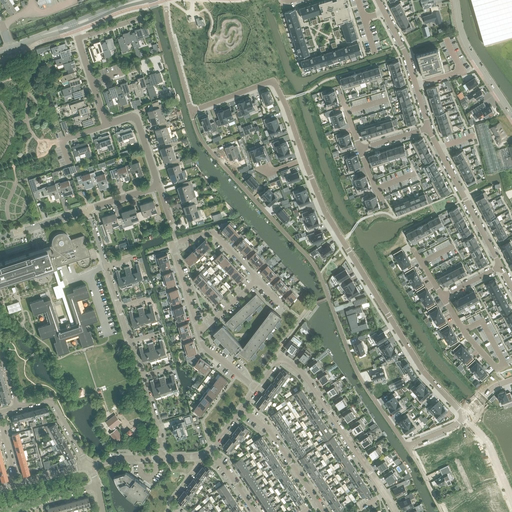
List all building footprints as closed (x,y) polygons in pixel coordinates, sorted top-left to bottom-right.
[(7,0),(3,4),(6,9),(12,5),(14,3),(11,0),(7,0)] [(325,0),(319,2),(322,13),(324,17),(331,15),(332,16),(335,16),(337,23),(340,22),(352,18),(346,0),(325,0)] [(420,0),(423,9),(435,5),(433,0),(420,0)] [(511,0),(471,0),(484,43),(511,35),(511,0)] [(319,2),(314,4),(317,14),(322,13),(319,2)] [(400,2),(391,7),(393,12),(403,7),(400,2)] [(314,4),(309,5),(313,16),(317,14),(314,4)] [(12,5),(6,9),(10,15),(16,11),(19,9),(17,5),(14,7),(12,5)] [(309,5),(304,7),(308,17),(313,16),(309,5)] [(304,7),(299,9),(303,19),(308,17),(304,7)] [(403,7),(393,12),(396,17),(404,13),(406,12),(403,7)] [(295,9),(285,12),(286,17),(297,14),(295,9)] [(432,14),(423,17),(425,23),(435,20),(436,24),(442,22),(439,10),(432,12),(432,14)] [(404,13),(396,17),(398,22),(407,17),(404,13)] [(297,14),(286,17),(288,22),(298,19),(297,14)] [(199,17),(196,18),(198,27),(204,25),(202,19),(199,20),(199,17)] [(407,17),(398,22),(401,27),(409,22),(407,17)] [(352,18),(340,22),(342,27),(353,23),(351,19),(352,19),(352,18)] [(298,19),(288,22),(289,27),(300,24),(298,19)] [(409,22),(401,27),(403,32),(406,30),(407,32),(413,29),(412,27),(414,26),(411,21),(409,22)] [(353,23),(342,27),(344,32),(354,28),(353,23)] [(300,24),(289,27),(291,32),(301,28),(300,24)] [(427,26),(422,28),(424,37),(430,35),(427,26)] [(136,33),(130,35),(132,42),(134,48),(138,47),(140,46),(138,40),(149,37),(146,27),(144,28),(141,29),(141,28),(140,28),(138,29),(135,30),(136,33)] [(301,28),(291,32),(293,37),(303,34),(301,28)] [(354,28),(344,32),(345,36),(356,33),(354,28)] [(124,37),(118,39),(122,52),(128,50),(126,44),(132,42),(130,35),(129,32),(128,32),(126,33),(123,34),(124,37)] [(356,33),(345,36),(347,42),(357,38),(356,33)] [(303,34),(293,37),(294,42),(305,39),(303,34)] [(107,42),(101,44),(103,52),(105,58),(111,56),(109,50),(115,48),(112,37),(106,39),(107,42)] [(305,39),(294,42),(296,47),(306,44),(305,39)] [(97,54),(103,52),(101,44),(100,41),(94,43),(95,46),(89,48),(93,62),(99,60),(97,54)] [(60,52),(61,58),(62,58),(69,55),(72,54),(70,48),(67,49),(65,43),(51,48),(53,54),(60,52)] [(359,43),(353,45),(356,55),(362,53),(359,43)] [(306,44),(296,47),(297,52),(308,49),(306,44)] [(353,45),(347,46),(350,57),(356,55),(353,45)] [(347,46),(341,48),(345,59),(350,57),(347,46)] [(341,48),(336,50),(339,60),(345,59),(341,48)] [(308,49),(297,52),(299,58),(310,54),(308,49)] [(336,50),(330,52),(333,62),(339,60),(336,50)] [(419,58),(418,58),(420,66),(421,66),(422,69),(421,70),(422,73),(423,76),(431,74),(433,73),(433,75),(450,71),(448,63),(442,65),(442,64),(441,64),(440,61),(441,61),(439,52),(438,53),(437,50),(418,55),(419,58)] [(330,52),(324,54),(327,64),(333,62),(330,52)] [(324,54),(318,55),(322,66),(327,64),(324,54)] [(68,72),(74,70),(73,67),(76,66),(74,60),(71,61),(69,55),(62,58),(61,58),(55,60),(57,66),(64,64),(66,70),(67,69),(68,72)] [(318,55),(313,57),(316,68),(322,66),(318,55)] [(313,57),(307,59),(310,69),(316,68),(313,57)] [(307,59),(301,61),(304,71),(310,69),(307,59)] [(392,63),(387,64),(389,70),(390,70),(400,67),(398,61),(395,62),(395,61),(392,62),(392,63)] [(379,67),(373,68),(376,80),(382,78),(381,76),(380,73),(380,70),(379,67)] [(400,67),(390,70),(391,75),(393,75),(392,75),(402,72),(400,67)] [(373,68),(367,70),(371,81),(370,81),(371,82),(376,80),(373,68)] [(74,70),(68,72),(68,74),(61,76),(63,82),(69,80),(71,86),(78,84),(81,83),(79,77),(76,78),(74,70)] [(367,70),(362,72),(365,82),(370,81),(371,81),(367,70)] [(150,77),(145,79),(147,87),(150,97),(157,95),(153,85),(159,83),(159,81),(162,80),(160,72),(156,73),(149,75),(150,77)] [(362,72),(357,74),(360,84),(365,82),(362,72)] [(402,72),(392,75),(393,75),(394,80),(403,78),(402,72)] [(357,74),(351,75),(355,87),(360,85),(360,84),(357,74)] [(351,75),(346,77),(349,88),(355,87),(351,75)] [(132,83),(130,84),(132,90),(134,89),(137,97),(143,95),(141,89),(147,87),(145,79),(144,77),(142,77),(141,77),(140,78),(137,79),(138,81),(132,83)] [(346,77),(340,79),(343,90),(349,88),(346,77)] [(474,78),(466,83),(469,88),(467,89),(469,92),(473,90),(472,87),(478,83),(477,81),(478,81),(475,77),(475,78),(474,78)] [(394,80),(393,80),(395,86),(405,83),(403,78),(394,80)] [(121,87),(116,89),(118,96),(120,103),(121,106),(127,104),(126,101),(124,94),(130,92),(133,92),(132,90),(130,84),(128,85),(127,82),(125,83),(123,83),(120,84),(121,87)] [(80,90),(78,84),(71,86),(65,88),(67,94),(73,92),(75,98),(85,95),(83,89),(80,90)] [(436,86),(427,89),(428,94),(439,91),(440,91),(438,85),(436,86)] [(109,91),(104,93),(108,107),(114,105),(112,98),(118,96),(116,89),(115,86),(109,88),(109,91)] [(406,87),(395,90),(397,96),(398,96),(408,93),(406,87)] [(476,91),(468,96),(471,101),(475,98),(476,100),(484,95),(480,89),(476,92),(476,91)] [(326,90),(320,92),(323,101),(336,96),(334,90),(327,93),(326,90)] [(264,100),(261,101),(264,107),(273,103),(272,100),(273,100),(272,97),(271,98),(270,95),(271,94),(270,92),(269,92),(268,91),(262,94),(264,100)] [(439,91),(428,94),(430,99),(439,96),(439,97),(440,96),(439,91)] [(408,93),(398,96),(399,102),(410,98),(408,93)] [(336,96),(323,101),(324,101),(326,106),(325,106),(326,110),(332,108),(331,105),(338,102),(336,96)] [(439,96),(430,99),(431,104),(441,102),(439,97),(439,96)] [(410,98),(399,102),(401,107),(401,108),(411,105),(412,104),(410,98)] [(245,101),(244,101),(249,113),(250,113),(255,111),(258,110),(256,104),(253,105),(251,99),(245,101)] [(78,109),(80,115),(88,112),(91,112),(89,106),(86,107),(84,100),(70,105),(72,111),(78,109)] [(241,110),(237,111),(239,117),(249,113),(244,101),(243,100),(239,102),(239,103),(238,103),(241,110)] [(148,111),(150,118),(163,114),(163,113),(164,112),(164,111),(164,110),(164,109),(163,109),(162,108),(162,107),(161,104),(159,105),(158,102),(152,104),(154,109),(148,111)] [(441,102),(431,104),(433,110),(442,107),(442,106),(441,102)] [(401,107),(401,108),(402,113),(402,114),(413,110),(411,105),(401,108),(401,107)] [(442,107),(433,110),(435,115),(436,115),(436,114),(445,112),(445,111),(443,106),(442,106),(442,107)] [(478,106),(472,110),(475,115),(476,114),(479,119),(484,115),(486,117),(488,116),(489,117),(494,113),(493,112),(494,112),(494,111),(494,110),(492,106),(491,107),(490,106),(482,111),(481,110),(478,106)] [(224,110),(228,123),(238,119),(235,113),(232,114),(230,108),(224,110)] [(220,119),(216,120),(218,126),(228,123),(224,110),(223,110),(218,111),(218,112),(218,113),(220,119)] [(402,113),(401,114),(403,120),(404,120),(404,119),(415,116),(413,110),(402,114),(402,113)] [(333,111),(327,113),(329,117),(331,116),(333,121),(344,118),(342,112),(334,114),(333,111)] [(445,112),(436,114),(436,115),(438,120),(449,116),(448,111),(445,111),(445,112)] [(90,118),(88,112),(80,115),(74,117),(76,123),(82,121),(84,127),(95,123),(93,117),(90,118)] [(158,123),(159,126),(167,123),(166,120),(165,120),(165,119),(165,118),(165,115),(164,115),(163,114),(150,118),(152,125),(158,123)] [(202,118),(201,119),(206,131),(212,129),(213,131),(217,130),(214,121),(210,123),(208,116),(207,117),(206,116),(202,117),(202,118)] [(415,116),(404,119),(404,120),(406,125),(407,125),(410,124),(411,125),(414,124),(413,123),(416,122),(415,116)] [(449,116),(438,120),(439,125),(451,121),(449,116)] [(269,117),(263,119),(267,129),(279,125),(279,124),(277,118),(271,121),(269,117)] [(335,127),(332,128),(334,131),(339,129),(338,126),(346,124),(344,118),(333,121),(335,127)] [(391,118),(385,119),(389,131),(394,129),(391,118)] [(385,119),(380,121),(384,133),(389,131),(385,119)] [(380,121),(375,123),(379,134),(384,133),(380,121)] [(451,121),(439,125),(441,130),(452,126),(451,121)] [(505,170),(511,167),(511,145),(495,151),(487,121),(475,125),(488,173),(505,168),(505,170)] [(498,123),(491,127),(497,138),(495,139),(499,145),(506,141),(503,136),(506,135),(502,127),(502,126),(499,122),(497,123),(498,123)] [(155,130),(157,137),(169,133),(167,126),(168,126),(167,123),(159,126),(160,128),(155,130)] [(375,123),(370,124),(374,136),(379,134),(375,123)] [(370,124),(365,126),(368,137),(374,136),(370,124)] [(279,125),(267,129),(270,138),(276,136),(275,133),(282,131),(279,125)] [(365,126),(359,127),(360,130),(363,139),(368,137),(365,126)] [(452,126),(441,130),(443,135),(452,133),(454,132),(452,126)] [(131,143),(136,142),(131,128),(123,130),(123,129),(120,130),(121,131),(116,133),(119,142),(129,139),(131,143)] [(340,132),(334,134),(338,144),(351,139),(349,133),(341,136),(340,132)] [(165,145),(173,142),(178,140),(176,136),(171,138),(169,133),(157,137),(159,143),(164,142),(165,145)] [(109,151),(114,149),(109,135),(102,137),(101,136),(98,137),(99,138),(94,140),(97,149),(107,146),(109,151)] [(241,138),(238,140),(246,160),(243,161),(246,169),(252,167),(241,138)] [(422,138),(412,143),(414,149),(425,143),(422,138)] [(351,139),(338,144),(340,149),(341,153),(346,151),(345,148),(353,145),(351,139)] [(278,141),(272,143),(276,153),(289,148),(288,148),(286,142),(280,144),(278,141)] [(77,145),(72,147),(75,157),(81,155),(85,153),(87,158),(92,156),(87,142),(79,144),(79,143),(76,144),(77,145)] [(160,149),(162,156),(174,152),(172,146),(174,145),(173,142),(165,145),(166,147),(160,149)] [(425,143),(414,149),(417,154),(428,148),(425,143)] [(233,145),(226,148),(228,155),(229,154),(231,160),(232,159),(233,160),(234,159),(233,159),(236,158),(237,157),(238,158),(239,161),(242,160),(237,145),(233,147),(233,145)] [(403,145),(397,147),(400,156),(401,158),(407,156),(406,153),(405,150),(403,145)] [(255,146),(249,148),(250,150),(251,154),(254,161),(260,159),(255,146)] [(255,146),(260,159),(260,158),(266,156),(262,146),(256,148),(255,146)] [(397,147),(392,148),(394,158),(400,156),(397,147)] [(289,148),(276,153),(280,162),(286,160),(284,157),(291,154),(289,148)] [(392,148),(386,150),(386,151),(388,159),(389,159),(394,158),(392,148)] [(428,148),(417,154),(420,159),(421,158),(430,153),(428,148)] [(461,151),(452,156),(455,161),(466,155),(463,150),(461,151)] [(386,151),(380,153),(384,164),(390,162),(389,159),(388,159),(386,151)] [(170,161),(171,164),(179,161),(178,158),(176,159),(174,152),(162,156),(164,163),(170,161)] [(380,153),(374,154),(378,166),(384,164),(380,153)] [(430,153),(421,158),(424,163),(433,158),(430,153)] [(348,154),(342,156),(344,159),(345,159),(346,164),(359,160),(357,154),(349,157),(348,154)] [(374,154),(368,156),(372,168),(378,166),(374,154)] [(466,155),(455,161),(458,166),(468,160),(466,155)] [(359,160),(346,164),(348,170),(347,170),(348,174),(354,172),(353,169),(361,166),(359,160)] [(468,160),(458,166),(460,170),(470,165),(470,166),(471,165),(468,160)] [(167,168),(169,175),(181,171),(179,164),(180,164),(179,161),(171,164),(172,166),(167,168)] [(433,161),(424,166),(427,171),(436,166),(433,161)] [(130,164),(125,166),(126,166),(128,173),(132,172),(133,174),(137,172),(138,177),(143,175),(139,162),(130,165),(130,164)] [(470,165),(460,170),(463,175),(472,170),(470,166),(470,165)] [(112,170),(110,171),(112,178),(114,178),(119,176),(120,178),(124,177),(125,181),(130,180),(128,173),(126,166),(125,166),(117,169),(117,168),(112,170)] [(436,166),(427,171),(429,176),(439,171),(436,166)] [(289,168),(281,172),(283,178),(286,177),(288,183),(300,178),(298,172),(292,174),(289,168)] [(182,170),(181,171),(169,175),(172,181),(177,180),(178,183),(186,180),(185,177),(185,176),(186,175),(185,173),(185,172),(183,171),(182,170)] [(472,170),(463,175),(465,180),(475,175),(472,170)] [(439,171),(429,176),(432,181),(442,176),(439,171)] [(94,172),(90,173),(93,185),(98,183),(100,190),(109,187),(104,173),(96,176),(94,172)] [(81,175),(76,177),(79,184),(83,183),(85,189),(94,186),(93,185),(90,173),(81,176),(81,175)] [(247,179),(246,180),(253,188),(254,187),(256,189),(259,186),(258,184),(259,183),(251,175),(250,176),(250,175),(249,176),(246,178),(247,179)] [(357,175),(351,177),(352,180),(355,179),(356,185),(367,181),(365,175),(358,178),(357,175)] [(475,175),(465,180),(468,185),(476,181),(478,180),(475,175)] [(432,181),(431,182),(434,187),(444,181),(442,176),(432,181)] [(34,178),(29,180),(32,189),(34,194),(35,198),(40,196),(39,194),(38,191),(42,190),(42,188),(38,189),(34,178)] [(59,182),(55,184),(55,185),(57,191),(59,191),(62,190),(62,192),(64,196),(68,195),(70,194),(73,193),(69,180),(60,183),(59,182)] [(177,188),(179,195),(191,191),(189,185),(191,184),(190,181),(182,183),(183,186),(177,188)] [(354,185),(354,186),(357,195),(363,193),(362,190),(369,187),(367,181),(356,185),(354,185)] [(444,181),(434,187),(436,192),(447,186),(444,181)] [(47,186),(42,188),(42,190),(44,194),(44,196),(49,194),(50,196),(54,194),(55,199),(60,198),(58,194),(57,191),(55,185),(47,187),(47,186)] [(447,186),(436,192),(439,197),(442,196),(444,195),(445,196),(447,194),(447,193),(450,192),(447,186)] [(261,196),(260,197),(264,201),(265,200),(265,201),(275,192),(275,191),(273,193),(269,188),(261,196)] [(298,189),(292,191),(296,200),(308,195),(306,189),(300,192),(298,189)] [(188,199),(189,202),(197,200),(194,190),(191,191),(179,195),(181,201),(188,199)] [(424,191),(418,193),(419,196),(423,204),(428,202),(427,200),(426,197),(425,194),(424,191)] [(477,195),(474,197),(477,202),(487,197),(488,197),(485,191),(480,194),(479,193),(477,194),(477,195)] [(275,192),(265,201),(270,205),(279,196),(275,192)] [(308,195),(296,200),(299,209),(305,207),(304,204),(311,202),(308,195)] [(367,195),(361,197),(363,201),(365,200),(367,205),(378,202),(376,196),(368,198),(367,195)] [(419,196),(414,198),(418,206),(423,204),(419,196)] [(487,197),(477,202),(479,207),(489,202),(489,201),(487,197)] [(414,198),(409,200),(413,208),(418,206),(414,198)] [(404,199),(398,201),(403,213),(408,211),(404,202),(405,201),(404,199)] [(154,200),(147,203),(150,215),(157,212),(158,215),(161,214),(159,205),(156,206),(154,200)] [(184,207),(186,214),(198,210),(196,203),(198,202),(197,200),(189,202),(190,205),(184,207)] [(405,201),(404,202),(408,211),(413,208),(409,200),(405,201)] [(398,201),(393,203),(395,209),(394,209),(395,212),(396,212),(398,215),(403,213),(398,201)] [(489,202),(479,207),(482,211),(491,207),(493,206),(490,201),(489,201),(489,202)] [(369,211),(366,212),(368,215),(373,213),(372,210),(380,207),(378,204),(378,202),(367,205),(367,207),(369,211)] [(142,211),(139,212),(142,220),(146,219),(145,216),(150,215),(147,203),(140,205),(142,211)] [(452,209),(449,211),(451,216),(452,216),(460,212),(457,206),(454,208),(454,207),(451,208),(452,209)] [(491,207),(482,211),(485,217),(493,212),(491,207)] [(135,208),(128,210),(132,222),(139,220),(139,221),(142,220),(139,212),(137,213),(135,208)] [(198,210),(186,214),(188,220),(194,218),(195,221),(203,218),(200,209),(198,210)] [(282,209),(277,214),(282,219),(281,220),(283,222),(283,221),(284,222),(285,221),(285,222),(287,223),(289,220),(290,220),(289,218),(289,217),(282,209)] [(123,217),(120,218),(123,226),(126,225),(126,224),(132,222),(128,210),(122,212),(123,217)] [(307,211),(301,213),(302,216),(305,223),(317,217),(315,212),(308,214),(307,211)] [(451,216),(449,217),(452,223),(454,222),(454,221),(463,217),(460,212),(452,216),(451,216)] [(493,212),(485,217),(487,221),(489,221),(496,217),(493,212)] [(116,213),(109,215),(112,227),(118,225),(120,230),(124,228),(123,226),(120,218),(118,219),(116,213)] [(106,229),(112,227),(109,215),(102,217),(105,223),(100,225),(106,242),(110,241),(108,235),(106,229)] [(439,216),(433,219),(438,228),(443,225),(442,221),(439,216)] [(496,217),(489,221),(491,225),(500,221),(499,221),(497,216),(496,217)] [(317,217),(305,223),(308,232),(314,229),(313,226),(316,225),(319,224),(319,223),(317,218),(317,217)] [(463,217),(454,221),(454,222),(457,226),(465,222),(463,217)] [(427,222),(428,222),(432,231),(433,231),(438,228),(433,219),(427,222)] [(500,221),(491,225),(494,230),(504,224),(502,220),(500,221)] [(223,232),(228,237),(235,230),(231,226),(233,225),(230,222),(227,225),(227,224),(223,226),(224,228),(225,227),(227,229),(223,232)] [(428,222),(422,225),(428,236),(434,233),(433,231),(432,231),(428,222)] [(457,226),(456,227),(459,232),(468,227),(465,222),(457,226)] [(504,224),(494,230),(496,235),(505,230),(507,229),(504,224)] [(422,225),(417,228),(423,238),(428,236),(422,225)] [(468,227),(459,232),(461,237),(471,232),(468,227)] [(417,228),(412,231),(417,240),(417,241),(423,238),(417,228)] [(235,239),(237,241),(243,235),(240,233),(239,234),(235,230),(228,237),(232,242),(235,239)] [(505,230),(496,235),(499,240),(507,235),(505,230)] [(412,231),(406,234),(408,237),(407,237),(408,240),(409,239),(411,243),(417,240),(412,231)] [(51,245),(0,261),(0,285),(52,268),(58,285),(53,287),(56,299),(62,297),(71,325),(74,324),(62,287),(65,287),(63,280),(60,281),(55,267),(56,267),(61,266),(90,256),(83,235),(70,239),(69,237),(67,234),(64,233),(62,232),(59,232),(56,233),(54,235),(52,237),(51,240),(51,242),(51,245)] [(314,232),(305,235),(306,239),(309,238),(311,244),(313,244),(324,239),(323,238),(325,238),(323,233),(322,234),(321,233),(319,234),(315,235),(314,232)] [(236,246),(240,250),(247,243),(244,239),(245,238),(243,235),(237,241),(239,243),(236,246)] [(474,235),(464,240),(467,246),(477,241),(474,235)] [(211,246),(208,243),(205,240),(201,244),(207,250),(211,246)] [(128,241),(118,244),(120,250),(130,247),(129,245),(128,241)] [(477,241),(467,246),(470,251),(479,247),(479,246),(477,241)] [(511,243),(510,241),(501,246),(503,251),(511,246),(511,243)] [(248,252),(249,254),(255,249),(253,246),(251,247),(247,243),(240,250),(244,255),(248,252)] [(201,244),(197,247),(203,254),(207,250),(201,244)] [(316,248),(310,252),(312,256),(318,252),(322,258),(330,252),(331,253),(333,252),(332,251),(333,250),(332,249),(333,249),(331,245),(330,245),(329,244),(323,248),(321,245),(317,247),(316,248)] [(511,246),(503,251),(506,256),(511,252),(511,246)] [(197,247),(193,251),(199,258),(200,259),(204,255),(203,254),(197,247)] [(470,251),(469,252),(472,257),(482,252),(479,247),(470,251)] [(248,259),(252,263),(260,256),(256,252),(257,251),(255,249),(249,254),(251,256),(248,259)] [(401,249),(393,254),(399,262),(408,257),(406,254),(405,254),(401,249)] [(193,251),(189,255),(195,261),(199,258),(193,251)] [(472,257),(471,257),(474,263),(475,263),(475,262),(485,257),(482,252),(472,257)] [(158,258),(159,263),(169,260),(167,254),(163,255),(162,253),(155,255),(156,258),(158,258)] [(213,261),(217,265),(225,257),(222,253),(213,261)] [(191,265),(195,261),(189,255),(185,259),(191,265)] [(262,267),(267,262),(268,261),(261,255),(260,256),(252,263),(256,268),(260,265),(262,267)] [(220,269),(223,267),(229,261),(225,257),(217,265),(216,265),(220,269)] [(408,257),(399,262),(402,268),(406,266),(408,269),(412,266),(409,261),(410,260),(408,257)] [(485,257),(475,262),(475,263),(478,268),(488,263),(485,257)] [(159,269),(160,272),(167,270),(167,267),(171,266),(169,260),(159,263),(161,269),(159,269)] [(223,267),(226,271),(233,265),(229,261),(223,267)] [(260,272),(264,277),(272,270),(268,265),(269,264),(267,262),(262,267),(264,269),(260,272)] [(138,271),(135,272),(138,281),(143,279),(144,279),(144,278),(138,263),(136,264),(138,271)] [(462,264),(457,267),(462,276),(467,274),(462,264)] [(226,271),(230,275),(237,269),(233,265),(226,271)] [(130,266),(127,267),(132,283),(133,284),(133,286),(139,284),(138,281),(135,272),(132,273),(130,266)] [(126,275),(124,276),(127,286),(133,284),(132,283),(127,267),(124,268),(126,275)] [(413,267),(405,272),(410,281),(419,275),(417,272),(416,273),(413,267)] [(453,269),(452,269),(457,279),(462,276),(457,267),(453,269)] [(452,268),(447,271),(453,281),(457,279),(452,269),(453,269),(452,268)] [(118,269),(115,270),(121,288),(127,286),(124,276),(121,277),(118,269)] [(230,275),(234,279),(240,273),(237,269),(230,275)] [(345,269),(334,276),(339,285),(345,282),(343,279),(349,275),(345,269)] [(163,275),(164,280),(174,277),(172,271),(168,273),(167,270),(160,272),(161,275),(163,275)] [(272,278),(274,280),(279,275),(277,273),(276,274),(272,270),(264,277),(269,281),(272,278)] [(447,271),(442,273),(448,284),(453,281),(447,271)] [(193,280),(196,284),(205,276),(201,272),(193,280)] [(244,277),(240,273),(234,279),(237,283),(244,277)] [(442,273),(437,276),(443,286),(448,284),(442,273)] [(272,285),(277,290),(284,283),(280,279),(282,277),(279,275),(274,280),(276,282),(272,285)] [(419,275),(410,281),(415,290),(424,285),(420,279),(421,279),(419,275)] [(196,284),(200,288),(208,280),(205,276),(196,284)] [(164,286),(165,289),(173,287),(172,285),(176,283),(174,277),(164,280),(166,286),(164,286)] [(489,282),(485,284),(488,290),(498,284),(495,279),(493,280),(492,280),(489,282)] [(200,288),(204,292),(212,284),(208,280),(200,288)] [(345,282),(339,285),(344,294),(356,287),(356,286),(352,281),(346,284),(345,282)] [(284,291),(286,293),(292,288),(289,286),(288,287),(284,283),(277,290),(281,294),(284,291)] [(66,327),(60,329),(50,299),(43,301),(42,298),(29,303),(33,314),(46,310),(50,323),(37,327),(41,339),(54,335),(56,341),(53,342),(57,355),(69,351),(65,339),(78,334),(82,347),(94,343),(89,330),(87,331),(85,325),(97,320),(93,309),(81,313),(77,300),(89,296),(85,284),(72,289),(73,291),(66,293),(76,323),(74,324),(71,325),(70,326),(69,322),(65,323),(66,327)] [(204,292),(208,296),(216,288),(212,284),(204,292)] [(498,284),(488,290),(489,291),(491,295),(500,290),(498,285),(498,284)] [(294,286),(292,288),(286,293),(288,295),(285,298),(289,303),(292,300),(296,296),(297,296),(297,297),(299,295),(297,292),(298,291),(294,286)] [(425,286),(416,291),(422,300),(431,294),(429,291),(428,291),(425,286)] [(168,292),(170,298),(179,295),(178,289),(173,290),(173,287),(165,289),(166,293),(168,292)] [(356,287),(344,294),(347,298),(349,302),(353,300),(355,300),(356,300),(354,296),(353,296),(359,292),(356,287)] [(208,296),(211,300),(219,292),(216,288),(208,296)] [(474,290),(469,293),(474,304),(480,301),(477,297),(474,290)] [(500,290),(491,295),(492,294),(494,299),(503,295),(500,290)] [(215,304),(218,301),(223,296),(219,292),(211,300),(215,304)] [(469,293),(464,296),(469,305),(469,306),(474,304),(469,293)] [(233,330),(264,302),(256,294),(226,322),(233,330)] [(431,294),(422,300),(427,309),(435,304),(432,298),(433,298),(431,294)] [(170,304),(171,307),(178,305),(177,302),(181,301),(179,295),(170,298),(171,303),(170,304)] [(503,295),(494,299),(497,304),(495,305),(506,300),(503,295)] [(459,298),(464,308),(469,305),(464,296),(459,298)] [(355,300),(353,300),(355,306),(367,302),(366,297),(356,300),(355,300)] [(459,298),(453,301),(454,303),(454,304),(456,307),(457,308),(459,312),(464,309),(459,298)] [(506,300),(495,305),(498,310),(508,305),(506,300)] [(18,302),(6,305),(9,313),(21,310),(18,302)] [(151,312),(148,313),(151,322),(152,323),(158,321),(157,320),(160,320),(158,314),(155,314),(152,303),(149,304),(151,312)] [(173,309),(175,315),(185,312),(183,306),(179,307),(178,305),(171,307),(172,310),(173,309)] [(436,305),(428,310),(433,319),(442,313),(440,310),(439,310),(436,305)] [(508,305),(498,310),(498,311),(499,310),(501,315),(511,310),(508,305)] [(143,306),(140,307),(145,323),(151,322),(148,313),(145,314),(143,306)] [(350,310),(346,311),(347,316),(348,316),(351,327),(352,333),(368,328),(366,323),(357,326),(356,323),(356,319),(356,315),(355,314),(362,311),(361,306),(352,309),(352,308),(349,309),(350,310)] [(140,315),(137,316),(140,325),(145,323),(140,307),(137,308),(140,315)] [(132,310),(129,311),(134,329),(140,327),(140,325),(137,316),(134,317),(132,310)] [(249,359),(281,317),(272,310),(243,349),(222,326),(213,333),(232,353),(233,351),(238,356),(240,353),(249,359)] [(511,311),(502,317),(503,318),(505,322),(511,318),(511,311)] [(175,321),(176,324),(183,322),(182,319),(186,318),(185,312),(175,315),(177,320),(175,321)] [(442,313),(433,319),(434,320),(439,327),(447,322),(443,317),(444,316),(444,315),(442,313)] [(178,326),(180,332),(190,329),(188,323),(184,324),(183,322),(176,324),(177,327),(178,326)] [(448,324),(439,329),(445,337),(454,332),(452,328),(451,329),(448,324)] [(180,338),(181,341),(188,339),(187,336),(192,335),(190,329),(180,332),(182,337),(180,338)] [(371,335),(370,336),(372,339),(375,345),(378,343),(387,338),(383,331),(378,335),(377,334),(376,332),(371,335)] [(454,332),(445,337),(450,346),(458,341),(455,336),(456,335),(454,332)] [(287,350),(293,354),(293,353),(294,354),(297,351),(296,350),(301,343),(300,342),(294,337),(292,337),(285,347),(287,349),(287,350)] [(161,347),(159,348),(162,358),(168,356),(162,339),(159,340),(161,347)] [(189,342),(188,339),(181,341),(182,344),(184,344),(185,349),(195,346),(193,340),(189,342)] [(153,341),(151,342),(156,358),(156,359),(156,360),(162,358),(159,348),(155,349),(153,341)] [(150,351),(147,351),(150,360),(156,359),(156,358),(151,342),(148,343),(150,351)] [(361,342),(354,344),(358,354),(365,352),(361,342)] [(383,344),(377,347),(383,355),(394,348),(390,343),(385,346),(383,344)] [(460,343),(452,350),(455,352),(453,354),(458,359),(467,350),(465,347),(464,348),(460,343)] [(144,362),(150,360),(147,351),(145,352),(142,345),(139,346),(144,362)] [(185,355),(187,362),(194,358),(192,354),(197,352),(195,346),(185,349),(187,355),(185,355)] [(386,361),(381,364),(382,366),(388,364),(394,362),(392,358),(397,354),(397,353),(398,352),(395,348),(394,349),(394,348),(383,355),(386,361)] [(304,363),(310,355),(309,354),(310,352),(306,349),(305,351),(302,349),(297,356),(299,358),(299,359),(304,363)] [(467,350),(458,359),(460,357),(466,365),(474,358),(469,353),(470,353),(467,350)] [(194,366),(199,369),(205,361),(200,357),(197,361),(194,358),(187,362),(193,367),(194,366)] [(322,363),(320,361),(319,360),(317,361),(315,358),(308,364),(310,367),(309,367),(314,373),(322,366),(320,365),(322,363)] [(475,359),(468,366),(474,373),(482,366),(480,363),(479,364),(475,359)] [(400,360),(395,361),(397,366),(398,366),(404,375),(407,372),(411,378),(415,376),(414,374),(415,374),(413,372),(410,367),(409,365),(408,363),(404,366),(400,360)] [(210,365),(205,361),(199,369),(204,372),(202,374),(205,376),(210,370),(207,368),(210,365)] [(482,366),(474,373),(481,381),(489,374),(484,369),(485,369),(482,366)] [(325,370),(320,373),(319,374),(317,375),(319,378),(318,378),(322,384),(330,379),(329,377),(331,376),(326,369),(325,370)] [(280,371),(277,375),(285,381),(290,374),(284,370),(282,372),(280,371)] [(384,370),(371,374),(374,381),(386,377),(384,370)] [(172,382),(170,382),(173,391),(174,392),(179,391),(173,373),(170,374),(172,382)] [(221,375),(217,379),(224,385),(228,380),(221,375)] [(276,380),(275,382),(280,387),(285,381),(277,375),(274,378),(276,380)] [(164,376),(162,377),(167,395),(168,394),(167,393),(173,391),(170,382),(166,383),(164,376)] [(161,385),(158,386),(162,396),(167,395),(162,377),(158,378),(161,385)] [(157,398),(162,396),(158,386),(155,387),(153,379),(150,380),(155,397),(156,397),(157,398)] [(217,379),(214,384),(221,389),(224,385),(217,379)] [(401,379),(394,382),(397,388),(404,385),(401,379)] [(337,389),(339,388),(335,381),(325,387),(327,390),(326,391),(330,397),(339,391),(337,389)] [(271,383),(268,387),(276,393),(280,387),(275,382),(273,384),(271,383)] [(394,382),(388,385),(391,391),(393,390),(397,388),(394,382)] [(414,385),(409,390),(412,392),(413,391),(417,395),(416,397),(425,388),(425,387),(425,388),(421,383),(416,388),(414,385)] [(214,384),(211,388),(218,393),(221,389),(214,384)] [(209,387),(206,391),(214,398),(218,393),(211,388),(209,387)] [(267,392),(266,394),(271,399),(276,393),(268,387),(265,390),(267,392)] [(425,388),(416,397),(423,404),(424,403),(426,401),(427,399),(425,397),(430,392),(425,388)] [(293,394),(297,399),(305,394),(302,389),(293,394)] [(499,396),(498,396),(499,400),(500,400),(502,405),(511,400),(511,393),(511,394),(510,392),(506,393),(505,390),(503,391),(503,390),(499,392),(500,392),(498,393),(499,396)] [(206,391),(203,395),(211,402),(214,398),(206,391)] [(391,398),(385,402),(389,407),(389,408),(400,400),(398,401),(394,396),(396,395),(394,392),(389,396),(391,398)] [(262,395),(259,398),(267,404),(271,399),(266,394),(264,396),(262,395)] [(297,399),(300,404),(308,399),(305,394),(297,399)] [(199,400),(201,401),(208,406),(211,402),(203,395),(199,400)] [(347,404),(347,401),(345,397),(343,398),(341,395),(334,400),(336,403),(335,403),(339,409),(347,404)] [(262,411),(267,404),(259,398),(256,402),(258,404),(256,406),(262,411)] [(300,404),(304,409),(312,404),(308,399),(300,404)] [(400,400),(389,408),(393,413),(398,409),(401,412),(406,409),(400,400)] [(201,401),(197,405),(205,411),(208,406),(201,401)] [(431,404),(426,408),(433,415),(443,406),(442,406),(438,401),(433,406),(431,404)] [(304,409),(307,414),(315,409),(312,404),(304,409)] [(201,415),(205,411),(197,405),(194,410),(195,410),(193,412),(197,415),(199,413),(201,415)] [(354,414),(356,413),(351,406),(342,412),(344,415),(343,416),(347,422),(355,416),(354,414)] [(443,406),(433,415),(440,422),(444,418),(442,415),(447,411),(443,406)] [(271,416),(274,420),(282,415),(284,414),(281,409),(279,411),(278,411),(271,416)] [(307,414),(310,419),(318,414),(315,409),(307,414)] [(404,418),(399,422),(402,427),(402,428),(403,428),(413,420),(408,412),(403,416),(404,418)] [(174,424),(175,429),(174,429),(175,434),(177,434),(178,438),(187,436),(183,424),(193,422),(191,414),(184,416),(185,420),(174,424)] [(310,419),(314,424),(322,419),(318,414),(310,419)] [(13,423),(17,422),(19,430),(21,429),(20,425),(19,422),(17,415),(12,416),(13,423)] [(274,420),(277,425),(285,420),(282,415),(274,420)] [(112,429),(113,431),(110,434),(116,442),(123,437),(116,429),(114,427),(121,422),(116,416),(107,423),(112,429)] [(280,429),(288,424),(290,423),(287,419),(285,420),(277,425),(280,429)] [(314,424),(317,429),(325,424),(322,419),(314,424)] [(362,427),(364,426),(360,419),(350,425),(352,428),(351,428),(355,434),(364,428),(362,427)] [(413,420),(403,428),(406,433),(412,429),(414,432),(422,427),(419,424),(417,425),(413,420)] [(45,426),(48,433),(57,428),(55,424),(54,424),(50,426),(49,425),(45,426)] [(280,429),(283,434),(291,429),(288,424),(280,429)] [(317,429),(320,434),(328,429),(325,424),(317,429)] [(238,426),(235,430),(243,436),(245,437),(250,431),(248,430),(248,429),(242,425),(240,427),(238,426)] [(48,433),(51,438),(60,433),(57,428),(48,433)] [(283,434),(286,438),(294,433),(291,429),(283,434)] [(328,429),(320,434),(324,440),(332,434),(328,429)] [(234,435),(233,437),(239,442),(243,436),(235,430),(232,433),(234,435)] [(464,431),(458,434),(463,443),(468,440),(467,437),(468,437),(466,434),(465,434),(464,431)] [(360,441),(362,444),(364,446),(372,441),(371,439),(372,438),(370,434),(368,435),(366,432),(362,435),(360,437),(359,437),(361,440),(360,441)] [(52,439),(54,443),(63,438),(60,433),(51,438),(52,439)] [(286,438),(289,443),(297,438),(294,433),(286,438)] [(458,434),(453,436),(458,446),(463,443),(458,434)] [(254,441),(257,446),(265,441),(262,436),(254,441)] [(325,442),(329,447),(337,441),(333,436),(325,442)] [(453,436),(447,439),(452,448),(458,446),(453,436)] [(229,438),(226,442),(234,448),(239,442),(233,437),(231,439),(229,438)] [(57,443),(60,447),(66,444),(63,438),(54,443),(55,444),(57,443)] [(289,443),(292,447),(300,442),(297,438),(289,443)] [(257,446),(260,450),(268,445),(265,441),(257,446)] [(329,447),(332,452),(340,446),(337,441),(329,447)] [(229,454),(234,448),(226,442),(223,445),(225,447),(224,449),(229,454)] [(292,447),(295,452),(303,447),(300,442),(292,447)] [(60,451),(61,453),(69,449),(66,444),(60,447),(60,448),(56,451),(57,453),(60,451)] [(260,450),(263,455),(271,450),(268,445),(260,450)] [(379,452),(381,450),(378,446),(376,448),(375,445),(367,450),(369,453),(368,453),(372,459),(380,453),(379,452)] [(435,445),(430,448),(435,459),(443,455),(441,449),(437,450),(435,445)] [(332,452),(335,457),(343,451),(340,446),(332,452)] [(306,451),(303,447),(295,452),(298,456),(306,451)] [(426,455),(423,457),(426,463),(435,459),(430,448),(424,450),(426,455)] [(60,456),(62,459),(72,454),(69,449),(61,453),(62,454),(60,456)] [(475,449),(469,452),(473,461),(484,456),(482,451),(477,453),(475,449)] [(263,455),(266,459),(274,454),(271,450),(263,455)] [(335,457),(339,462),(347,456),(343,451),(335,457)] [(307,453),(300,458),(303,463),(310,458),(312,457),(309,452),(307,453)] [(75,459),(72,454),(62,459),(63,461),(66,459),(69,463),(75,459)] [(266,459),(269,464),(277,459),(274,454),(266,459)] [(339,462),(342,467),(350,461),(347,456),(339,462)] [(385,456),(375,462),(377,465),(376,465),(380,471),(389,466),(387,464),(389,463),(385,456)] [(484,456),(473,461),(477,470),(483,467),(481,464),(487,462),(484,456)] [(303,463),(306,468),(313,463),(315,461),(312,457),(310,458),(303,463)] [(233,463),(236,467),(244,462),(240,458),(233,463)] [(269,464),(272,468),(280,463),(277,459),(269,464)] [(342,467),(345,472),(353,466),(350,461),(342,467)] [(236,467),(239,472),(247,467),(244,462),(236,467)] [(283,468),(280,463),(272,468),(273,469),(270,470),(273,475),(274,474),(276,473),(283,468)] [(306,468),(309,472),(316,467),(313,463),(306,468)] [(440,477),(435,480),(439,486),(446,482),(450,480),(447,473),(451,471),(448,465),(440,469),(443,475),(439,477),(440,477)] [(199,470),(207,476),(212,470),(206,466),(204,468),(202,466),(199,470)] [(345,472),(349,477),(357,471),(353,466),(345,472)] [(239,472),(242,476),(250,471),(247,467),(239,472)] [(309,472),(312,477),(319,472),(316,467),(309,472)] [(277,479),(279,478),(286,473),(283,468),(276,473),(274,474),(277,479)] [(207,476),(199,470),(196,474),(199,476),(197,478),(203,482),(207,476)] [(396,476),(397,475),(395,471),(393,472),(391,470),(384,475),(386,477),(385,478),(389,484),(397,478),(396,476)] [(242,476),(245,481),(253,476),(250,471),(242,476)] [(312,477),(315,481),(322,476),(324,475),(321,471),(319,472),(312,477)] [(349,477),(352,482),(360,476),(357,471),(349,477)] [(123,491),(126,494),(135,501),(141,502),(143,499),(151,489),(142,482),(143,481),(140,478),(138,480),(137,478),(136,479),(129,474),(127,472),(122,474),(114,476),(115,480),(117,484),(120,488),(123,491)] [(279,478),(282,482),(289,477),(286,473),(279,478)] [(486,473),(481,475),(484,484),(496,479),(493,474),(488,476),(486,473)] [(245,481),(248,485),(256,480),(253,476),(245,481)] [(315,481),(318,486),(325,481),(322,476),(315,481)] [(352,482),(350,483),(353,488),(355,487),(363,481),(360,476),(352,482)] [(282,488),(285,486),(292,481),(289,477),(282,482),(279,483),(282,488)] [(203,482),(197,478),(195,480),(193,478),(190,482),(198,488),(203,482)] [(496,479),(484,484),(488,493),(494,491),(493,487),(498,485),(496,479)] [(248,485),(251,490),(259,485),(256,480),(248,485)] [(393,489),(397,497),(407,492),(403,485),(407,483),(406,480),(398,484),(399,486),(393,489)] [(285,486),(288,491),(295,486),(292,481),(285,486)] [(318,486),(321,490),(328,485),(325,481),(318,486)] [(355,487),(359,492),(367,486),(363,481),(355,487)] [(189,488),(188,490),(194,494),(198,488),(190,482),(187,486),(189,488)] [(217,489),(220,493),(227,488),(224,484),(217,489)] [(251,490),(254,494),(262,489),(259,485),(251,490)] [(321,490),(324,495),(331,490),(328,485),(321,490)] [(288,491),(291,495),(298,490),(295,486),(288,491)] [(370,492),(367,486),(359,492),(362,497),(370,492)] [(220,493),(223,498),(230,493),(227,488),(220,493)] [(254,494),(257,499),(265,494),(262,489),(254,494)] [(181,494),(189,500),(194,494),(188,490),(186,492),(184,490),(181,494)] [(291,495),(294,500),(301,495),(298,490),(291,495)] [(324,495),(327,499),(334,494),(331,490),(324,495)] [(411,499),(414,497),(412,492),(404,496),(406,499),(399,502),(400,503),(399,504),(400,506),(401,506),(403,510),(413,505),(410,500),(411,499)] [(223,498),(226,502),(233,497),(230,493),(223,498)] [(189,500),(181,494),(178,498),(180,499),(179,502),(184,506),(189,500)] [(257,499),(260,503),(268,498),(265,494),(257,499)] [(327,499),(330,504),(337,499),(334,494),(327,499)] [(304,500),(301,495),(294,500),(297,505),(304,500)] [(496,495),(490,498),(494,507),(505,502),(503,496),(497,499),(496,495)] [(87,496),(81,498),(83,506),(84,510),(90,508),(87,496)] [(456,496),(447,500),(449,506),(459,501),(456,496)] [(226,502),(229,507),(236,502),(233,497),(226,502)] [(260,503),(263,508),(271,503),(268,498),(260,503)] [(330,504),(333,508),(340,503),(337,499),(330,504)] [(75,500),(70,501),(72,509),(71,509),(71,511),(75,511),(78,511),(77,508),(78,507),(75,500)] [(459,501),(449,506),(452,511),(461,507),(459,501)] [(229,507),(232,511),(239,506),(236,502),(229,507)] [(340,503),(333,508),(335,511),(337,511),(345,507),(342,502),(340,503)] [(505,502),(494,507),(496,511),(503,511),(502,510),(508,508),(505,502)] [(64,503),(58,504),(60,511),(61,511),(62,511),(65,511),(66,511),(64,503)] [(263,508),(266,511),(267,511),(274,508),(271,503),(263,508)]
